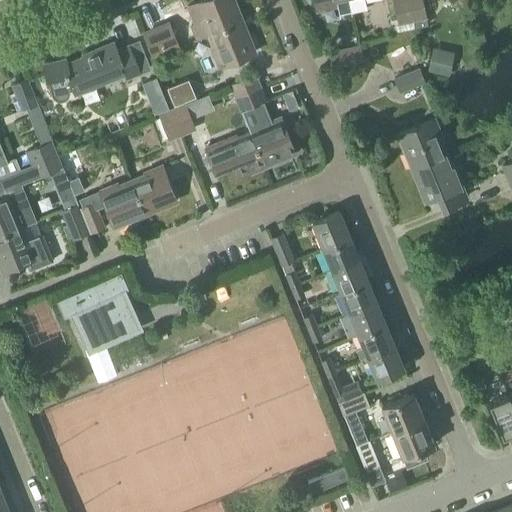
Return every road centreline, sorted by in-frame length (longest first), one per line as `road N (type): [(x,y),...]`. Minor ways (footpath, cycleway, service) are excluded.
road 1 (residential): [(348,176),(477,478)]
road 2 (residential): [(166,250),(348,176)]
road 3 (residential): [(279,0),(348,176)]
